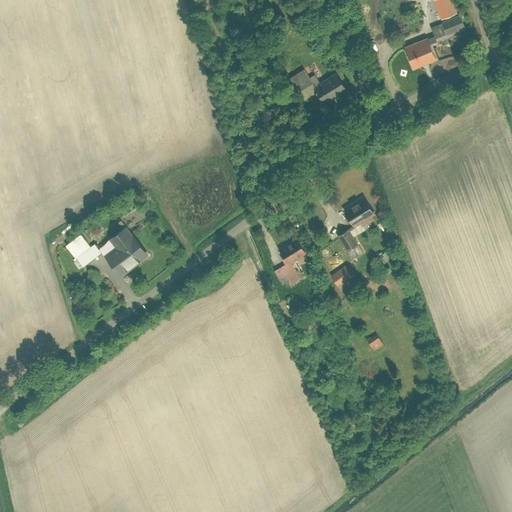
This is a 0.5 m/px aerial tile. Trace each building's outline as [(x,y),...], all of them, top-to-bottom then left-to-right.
[(434,0),(442,18),(459,11),(454,0),(434,0)] [(448,31),(449,33),(468,26),(463,13),(444,20),(448,31)] [(448,31),(444,20),(432,25),(437,36),(448,31)] [(407,45),(416,68),(439,59),(430,36),(407,45)] [(338,77),(319,86),(324,96),(343,87),(338,77)] [(370,196),(348,209),(355,221),(377,208),(370,196)] [(105,259),(119,275),(144,252),(133,239),(131,241),(120,229),(110,238),(119,247),(105,259)] [(347,229),(337,234),(345,249),(355,243),(347,229)] [(73,258),(82,268),(104,250),(97,241),(93,244),(85,235),(73,246),(79,254),(73,258)] [(300,240),(284,250),(291,261),(307,252),(300,240)] [(333,281),(337,287),(352,276),(348,270),(333,281)] [(368,342),(373,351),(383,345),(378,336),(368,342)]
